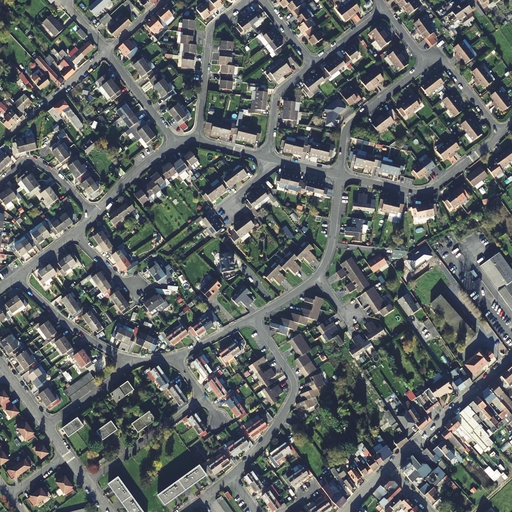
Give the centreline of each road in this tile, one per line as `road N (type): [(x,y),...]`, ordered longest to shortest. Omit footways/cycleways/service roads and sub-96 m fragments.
road 1 (residential): [(232,476),(282,417),(294,385),(253,317)]
road 2 (residential): [(500,133),(426,191),(339,175)]
road 3 (tertiary): [(388,466),(511,356)]
road 4 (residential): [(198,140),(210,27),(246,0)]
road 5 (residential): [(339,175),(345,129),(424,58)]
road 6 (residential): [(15,276),(127,362)]
road 7 (residential): [(86,482),(200,399)]
road 8 (residential): [(108,50),(7,134)]
road 9 (residential): [(0,182),(34,160),(95,214)]
